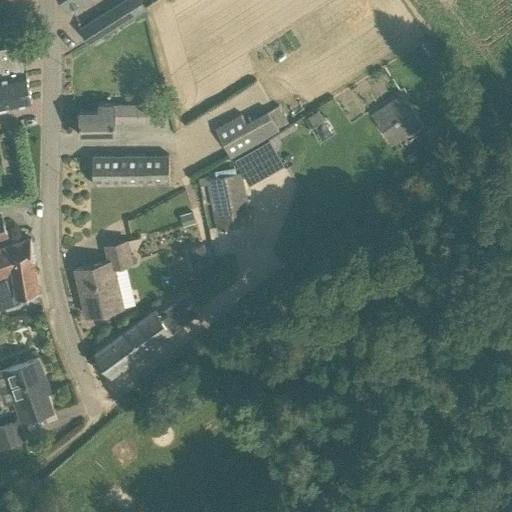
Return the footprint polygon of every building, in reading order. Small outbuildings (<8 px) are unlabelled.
[(91,42),(148,6),(143,0),(123,0),(81,27),(91,42)] [(24,58),(22,58),(19,44),(0,47),(0,106),(33,100),(24,58)] [(423,124),(426,122),(407,92),(403,94),(318,150),(338,180),(423,124)] [(463,102),(453,110),(464,125),(467,129),(477,121),(474,117),(463,102)] [(147,103),(115,104),(115,103),(100,103),(100,109),(80,109),(81,135),(114,135),(114,122),(147,122),(147,103)] [(233,156),(259,141),(247,121),(242,113),(216,127),(233,156)] [(320,139),(337,131),(329,115),(312,124),(320,139)] [(281,139),(280,138),(289,132),(297,127),(295,123),(295,122),(292,124),(286,128),(269,138),(272,143),(276,149),(280,146),(281,139)] [(169,153),(93,155),(93,184),(169,183),(169,153)] [(244,174),(208,181),(218,229),(234,227),(253,223),(244,174)] [(193,210),(181,214),(184,224),(196,221),(193,210)] [(31,238),(0,248),(0,295),(3,297),(17,292),(18,295),(39,288),(31,238)] [(115,265),(133,261),(128,239),(105,244),(109,259),(75,267),(82,295),(86,294),(91,313),(124,305),(115,265)] [(204,245),(188,250),(194,267),(209,262),(204,245)] [(199,312),(185,292),(159,311),(157,307),(95,352),(112,375),(199,312)] [(52,409),(42,381),(46,379),(38,357),(6,368),(23,417),(52,409)] [(20,417),(0,423),(0,446),(27,437),(20,417)]
